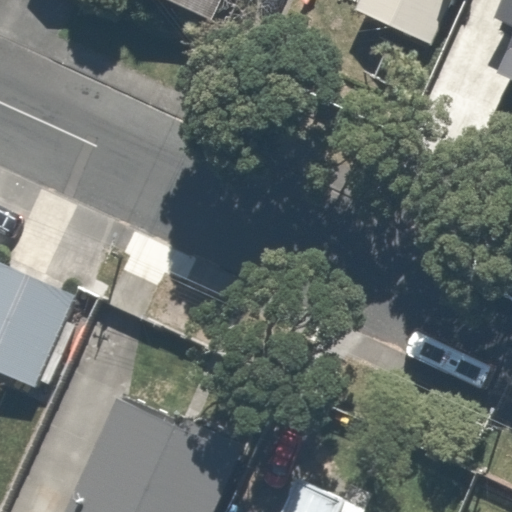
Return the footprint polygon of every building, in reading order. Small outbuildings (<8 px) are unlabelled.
[(167,0),(220,25),(231,0),(167,0)] [(438,47),(459,0),(367,0),(361,14),(438,47)] [(511,63),(506,78),(511,80),(511,0),(502,22),(511,26),(511,63)] [(91,304),(0,263),(0,374),(49,397),(91,304)] [(233,511),(262,452),(129,390),(71,511),(233,511)]
